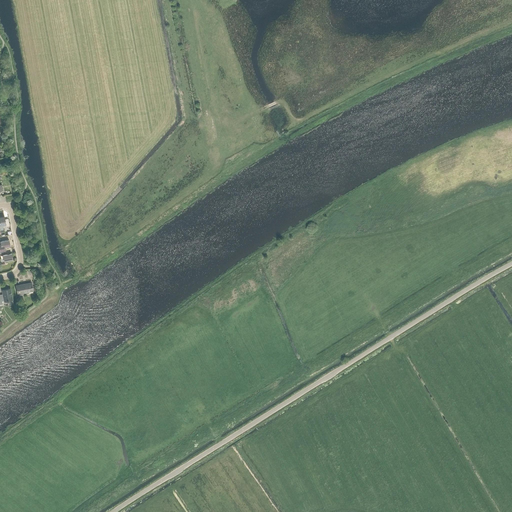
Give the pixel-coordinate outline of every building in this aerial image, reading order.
[(3,230),(2,225),(6,224),(6,226),(9,226),(8,219),(5,219),(4,216),(0,216),(0,225),(1,230),(3,230)] [(1,244),(0,244),(0,251),(6,250),(6,246),(10,246),(9,240),(0,242),(1,244)] [(13,259),(12,253),(3,255),(4,258),(1,259),(1,261),(13,259)] [(33,291),(32,283),(20,285),(20,287),(16,287),(18,296),(21,295),(21,294),(33,291)] [(4,301),(12,299),(10,289),(2,291),(3,294),(1,297),(0,297),(0,304),(2,304),(2,301),(4,301)]
